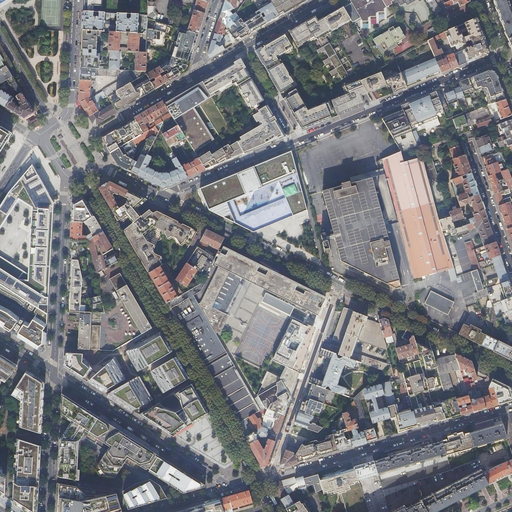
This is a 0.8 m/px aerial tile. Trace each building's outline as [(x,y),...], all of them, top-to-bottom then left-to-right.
[(83,0),(83,12),(92,12),(93,6),(102,6),(102,0),(83,0)] [(147,0),(147,15),(147,18),(155,21),(157,14),(155,10),(155,0),(147,0)] [(190,20),(187,31),(196,34),(198,35),(201,25),(207,8),(208,2),(200,0),(196,0),(195,5),(194,4),(193,9),(194,10),(191,18),(188,17),(188,19),(188,20),(190,20)] [(223,24),(225,27),(227,29),(241,19),(236,13),(234,9),(230,3),(224,0),(222,10),(219,18),(221,21),(228,13),(231,16),(224,21),(225,23),(223,24)] [(224,0),(230,3),(234,9),(236,7),(236,5),(236,3),(237,0),(243,0),(245,0),(224,0)] [(252,33),(265,25),(266,24),(252,0),(245,0),(244,1),(242,5),(236,13),(241,19),(251,33),(252,33)] [(269,0),(264,0),(263,1),(262,0),(252,0),(266,24),(270,22),(279,17),(271,2),(269,0)] [(276,0),(273,0),(271,2),(279,17),(284,14),(276,0)] [(276,0),(284,14),(299,5),(295,0),(276,0)] [(345,10),(351,21),(353,25),(361,20),(362,21),(368,21),(368,18),(370,17),(376,17),(376,13),(378,12),(384,12),(384,9),(386,7),(385,4),(391,0),(396,0),(400,6),(405,3),(407,6),(416,0),(417,0),(419,2),(422,0),(349,0),(352,4),(346,8),(347,9),(345,10)] [(431,0),(427,2),(436,18),(443,14),(434,0),(431,0)] [(492,0),(495,5),(497,12),(500,19),(502,26),(505,33),(507,40),(511,37),(511,13),(511,11),(511,12),(509,7),(509,6),(507,0),(506,1),(506,0),(492,0)] [(323,18),(343,7),(342,6),(323,17),(323,18)] [(343,7),(323,18),(331,32),(351,21),(345,10),(344,9),(343,7)] [(83,22),(82,30),(102,31),(104,32),(105,30),(104,30),(104,24),(117,25),(116,32),(120,32),(126,33),(126,28),(127,28),(127,26),(129,26),(128,27),(130,29),(130,33),(138,33),(138,14),(131,14),(131,18),(130,18),(129,19),(129,21),(127,21),(127,19),(126,18),(127,14),(117,13),(117,21),(108,21),(107,21),(104,21),(104,17),(107,17),(108,17),(113,18),(113,20),(114,20),(115,13),(92,12),(83,12),(83,22)] [(313,17),(289,31),(296,44),(298,48),(303,45),(311,41),(317,37),(323,47),(317,51),(319,55),(325,51),(329,58),(323,61),(325,65),(331,62),(335,69),(329,72),(332,76),(338,73),(342,80),(355,72),(352,67),(345,71),(341,65),(348,61),(345,56),(338,60),(335,54),(342,50),(339,46),(332,50),(329,44),(336,40),(331,32),(323,18),(323,17),(316,21),(313,17)] [(212,40),(217,42),(220,43),(223,34),(223,35),(225,34),(225,32),(224,31),(225,27),(223,24),(221,21),(219,18),(215,31),(212,40)] [(238,41),(250,34),(251,33),(241,19),(227,29),(228,30),(236,42),(238,41)] [(479,27),(476,19),(445,32),(447,37),(450,47),(482,35),(479,27)] [(154,45),(155,44),(156,45),(163,45),(163,37),(164,37),(168,25),(155,21),(154,27),(152,28),(152,29),(147,29),(146,34),(146,36),(146,39),(146,40),(152,41),(152,45),(154,45)] [(265,25),(252,33),(253,34),(256,32),(256,31),(262,28),(262,29),(265,27),(265,25)] [(388,30),(373,39),(377,46),(380,44),(384,50),(399,41),(405,37),(399,27),(390,32),(388,30)] [(196,41),(198,37),(198,35),(196,34),(187,31),(179,28),(177,37),(178,37),(173,51),(172,51),(171,56),(172,56),(188,61),(190,62),(192,54),(196,41)] [(81,46),(81,49),(97,50),(102,50),(103,46),(97,46),(97,37),(102,37),(102,31),(82,30),(82,35),(81,44),(81,46)] [(227,34),(226,35),(228,37),(232,44),(236,42),(228,30),(226,31),(227,34)] [(447,37),(445,32),(444,31),(428,41),(435,58),(440,71),(441,73),(450,69),(445,58),(445,59),(442,60),(440,54),(442,53),(442,52),(441,49),(437,50),(433,41),(435,40),(436,40),(439,38),(442,37),(443,39),(447,37)] [(120,51),(136,52),(138,52),(139,33),(138,33),(130,33),(129,33),(128,48),(119,47),(119,43),(120,43),(120,40),(119,40),(120,32),(116,32),(112,32),(110,32),(109,51),(110,51),(120,51)] [(289,74),(282,64),(280,60),(278,61),(276,58),(285,53),(285,54),(290,51),(289,50),(292,48),(284,34),(268,43),(255,51),(273,82),(280,93),(292,86),(291,84),(293,82),(290,77),(288,74),(289,74)] [(489,50),(487,43),(485,44),(482,35),(450,47),(453,54),(458,66),(472,60),(486,55),(486,54),(488,53),(488,52),(489,50)] [(220,43),(222,46),(225,50),(233,45),(232,44),(228,37),(227,38),(225,40),(224,38),(220,43)] [(216,45),(217,42),(212,40),(210,46),(208,55),(211,58),(225,50),(222,46),(219,47),(218,45),(216,45)] [(136,63),(135,71),(145,71),(145,72),(146,54),(151,56),(153,50),(146,48),(146,52),(138,52),(136,52),(136,60),(135,60),(135,63),(136,63)] [(100,54),(97,54),(97,50),(81,49),(80,63),(80,68),(96,69),(99,69),(99,66),(99,61),(100,57),(100,54)] [(109,60),(109,69),(119,70),(120,51),(110,51),(110,57),(111,57),(111,60),(109,60)] [(445,58),(450,69),(458,66),(453,54),(449,56),(445,57),(445,58)] [(0,75),(3,74),(9,71),(6,66),(5,67),(4,66),(2,62),(3,61),(4,61),(3,59),(2,57),(0,56),(0,55),(0,75)] [(168,60),(163,63),(164,64),(160,66),(160,67),(169,81),(175,77),(178,75),(182,73),(187,70),(188,66),(190,62),(188,61),(172,56),(171,60),(168,60)] [(440,71),(435,58),(401,73),(406,85),(407,84),(416,81),(420,79),(426,77),(430,75),(438,72),(440,71)] [(203,82),(211,97),(236,83),(252,110),(259,106),(258,104),(264,101),(257,88),(240,60),(228,67),(203,82)] [(158,87),(162,85),(169,81),(160,67),(160,66),(146,74),(155,89),(158,87)] [(96,69),(80,68),(80,71),(80,77),(80,80),(91,81),(91,76),(96,77),(96,76),(96,69)] [(471,97),(464,99),(468,109),(469,112),(486,106),(505,99),(503,96),(504,96),(503,93),(503,91),(502,88),(501,88),(501,87),(496,72),(494,71),(493,70),(490,69),(484,71),(478,74),(467,78),(474,96),(471,97)] [(79,90),(79,95),(77,95),(77,97),(77,105),(79,108),(81,112),(84,110),(101,100),(107,96),(128,84),(146,74),(145,72),(145,71),(135,71),(129,70),(131,76),(120,80),(92,96),(93,88),(90,88),(91,86),(94,86),(95,81),(91,81),(80,80),(79,90)] [(0,75),(0,104),(1,105),(5,108),(14,98),(15,97),(22,93),(23,92),(21,89),(19,85),(18,86),(17,84),(9,71),(3,74),(0,75)] [(393,73),(392,71),(383,76),(382,76),(386,85),(387,86),(390,85),(393,93),(400,90),(402,89),(407,87),(406,85),(401,73),(397,74),(396,71),(393,73)] [(360,81),(367,94),(387,86),(386,85),(382,76),(381,72),(360,81)] [(146,74),(128,84),(137,99),(147,94),(154,89),(155,89),(146,74)] [(459,82),(458,83),(463,97),(469,95),(471,97),(474,96),(467,78),(462,80),(459,82)] [(360,81),(359,81),(351,84),(351,83),(342,86),(345,93),(347,92),(348,94),(344,95),(331,101),(338,116),(355,109),(372,102),(367,94),(360,81)] [(169,111),(170,113),(172,116),(179,127),(185,137),(187,141),(194,152),(213,141),(206,130),(214,129),(211,123),(203,124),(193,109),(211,97),(203,82),(184,93),(165,104),(169,111)] [(457,88),(453,90),(456,99),(463,97),(458,83),(457,82),(455,83),(457,88)] [(112,105),(117,111),(127,106),(137,99),(128,84),(107,96),(112,105)] [(147,94),(137,99),(127,106),(117,111),(118,112),(155,90),(154,89),(147,94)] [(286,97),(283,99),(288,108),(301,131),(331,118),(329,112),(331,111),(327,102),(317,107),(308,111),(308,110),(296,89),(288,94),(289,96),(286,97)] [(456,99),(453,90),(443,94),(447,103),(456,99)] [(418,98),(400,106),(409,127),(436,116),(435,113),(439,112),(438,110),(442,109),(435,92),(418,98)] [(34,113),(26,100),(22,93),(15,97),(14,98),(5,108),(8,109),(24,119),(29,116),(34,113)] [(505,99),(486,106),(486,107),(487,110),(491,108),(496,121),(511,116),(509,112),(508,108),(507,105),(505,99)] [(117,111),(112,105),(99,112),(95,106),(102,103),(101,100),(84,110),(89,117),(85,119),(87,123),(89,127),(93,124),(96,125),(104,120),(105,118),(108,117),(113,113),(117,111)] [(136,119),(143,132),(144,133),(149,131),(145,125),(144,125),(144,124),(146,122),(147,124),(169,111),(165,104),(163,102),(158,105),(149,110),(144,113),(139,116),(135,118),(136,119)] [(275,121),(267,106),(259,111),(260,112),(253,116),(257,122),(259,121),(261,125),(240,138),(241,140),(237,142),(244,154),(265,146),(264,144),(267,142),(266,140),(274,135),(275,138),(277,137),(279,140),(285,137),(275,121)] [(386,112),(379,115),(402,155),(418,150),(417,147),(410,132),(410,130),(409,127),(400,106),(386,112)] [(487,110),(486,107),(467,114),(470,121),(472,120),(475,119),(488,114),(487,110)] [(150,127),(151,129),(164,121),(172,116),(170,113),(162,118),(163,120),(162,120),(161,119),(155,122),(155,124),(150,127)] [(462,113),(457,115),(462,127),(467,125),(463,115),(462,113)] [(478,126),(478,128),(491,123),(488,114),(475,119),(478,126)] [(436,116),(409,127),(410,130),(437,118),(436,116)] [(133,140),(136,138),(142,135),(142,133),(143,132),(136,119),(118,130),(117,129),(102,137),(102,139),(103,142),(108,149),(110,153),(119,148),(133,140)] [(511,120),(499,124),(500,130),(503,129),(506,139),(509,138),(510,138),(510,140),(505,142),(505,143),(506,145),(506,146),(506,147),(510,146),(511,144),(511,120)] [(149,131),(144,133),(142,135),(136,138),(133,140),(135,144),(157,131),(159,132),(160,130),(160,129),(164,121),(151,129),(149,131)] [(0,152),(12,134),(0,126),(0,152)] [(167,133),(163,135),(170,146),(185,137),(179,127),(175,129),(176,130),(168,134),(167,133)] [(415,129),(410,132),(417,147),(422,145),(415,129)] [(475,140),(478,148),(480,147),(490,144),(487,135),(475,140)] [(503,137),(496,139),(497,141),(499,145),(499,147),(501,147),(502,147),(503,146),(504,146),(503,144),(505,143),(505,142),(503,137)] [(133,160),(128,170),(134,173),(137,175),(147,155),(154,142),(149,139),(137,162),(133,160)] [(119,148),(110,153),(113,157),(117,165),(122,168),(128,170),(133,160),(137,147),(135,144),(133,140),(119,148)] [(192,160),(197,157),(194,152),(187,141),(182,143),(192,160)] [(490,144),(480,147),(483,155),(491,152),(489,149),(499,145),(497,141),(490,144)] [(198,159),(205,170),(207,169),(213,167),(217,165),(224,162),(229,160),(229,161),(233,159),(233,158),(242,155),(244,154),(237,142),(229,147),(228,145),(219,151),(215,153),(211,155),(210,152),(198,159)] [(453,159),(462,156),(458,146),(449,149),(451,154),(450,154),(450,156),(452,155),(453,159)] [(307,210),(291,151),(243,171),(200,189),(208,210),(253,233),(307,210)] [(420,153),(402,160),(403,162),(421,157),(420,153)] [(147,155),(137,175),(155,184),(161,187),(163,187),(165,187),(187,178),(179,162),(176,158),(172,160),(176,168),(178,168),(178,170),(177,170),(169,173),(159,173),(148,168),(147,168),(146,166),(148,166),(152,157),(147,155)] [(467,164),(464,155),(462,156),(453,159),(452,159),(454,164),(452,165),(455,173),(457,172),(458,175),(454,176),(455,179),(461,177),(465,175),(471,173),(467,164)] [(403,162),(402,160),(386,166),(420,277),(448,270),(451,269),(454,268),(443,234),(439,220),(437,216),(437,214),(436,214),(421,157),(403,162)] [(485,161),(487,166),(496,163),(494,158),(485,161)] [(179,162),(187,178),(196,174),(205,170),(198,159),(195,161),(195,162),(189,165),(189,164),(185,165),(183,160),(181,161),(179,162)] [(496,163),(487,166),(490,175),(494,174),(500,172),(499,169),(502,168),(501,165),(498,166),(498,165),(497,162),(496,163)] [(32,165),(9,192),(0,206),(0,284),(48,315),(53,218),(54,203),(32,165)] [(509,175),(507,169),(501,172),(503,179),(504,182),(511,179),(509,175)] [(471,194),(472,197),(478,195),(475,184),(471,173),(465,175),(466,178),(462,180),(461,177),(455,179),(451,180),(458,202),(468,198),(467,195),(471,194)] [(490,175),(488,176),(489,179),(491,186),(499,184),(501,183),(500,180),(497,181),(494,174),(490,175)] [(381,213),(383,222),(393,220),(396,219),(384,175),(379,176),(371,178),(374,188),(375,188),(376,188),(377,189),(378,189),(379,190),(379,191),(384,208),(384,209),(384,210),(383,211),(383,212),(382,213),(381,213)] [(322,191),(334,236),(335,238),(341,261),(396,289),(401,287),(383,222),(381,213),(374,188),(371,178),(360,181),(350,184),(349,182),(341,184),(341,186),(322,191)] [(499,184),(491,186),(494,194),(511,188),(511,187),(511,181),(511,180),(511,179),(504,182),(502,182),(503,186),(500,187),(499,184)] [(104,185),(99,188),(105,199),(111,209),(121,204),(119,201),(117,202),(115,199),(117,198),(123,201),(128,191),(109,182),(105,185),(104,185)] [(511,188),(494,194),(498,206),(509,202),(511,201),(511,199),(510,200),(509,197),(502,200),(501,196),(504,194),(504,195),(510,193),(509,191),(511,190),(511,188)] [(139,204),(141,205),(146,200),(128,191),(123,201),(122,203),(121,204),(111,209),(118,221),(120,220),(121,221),(123,222),(128,218),(133,223),(141,216),(137,211),(138,210),(137,208),(140,205),(139,204)] [(481,201),(478,195),(472,197),(468,198),(458,202),(460,208),(464,218),(466,225),(486,218),(481,201)] [(92,213),(91,211),(83,198),(77,201),(72,204),(71,222),(82,223),(83,223),(84,222),(87,221),(94,217),(92,213)] [(511,210),(509,202),(498,206),(507,230),(511,227),(511,210)] [(453,211),(449,212),(450,215),(451,217),(452,222),(464,218),(460,208),(456,210),(455,207),(452,208),(453,211)] [(124,231),(124,232),(125,234),(126,237),(136,254),(137,254),(138,256),(143,263),(143,264),(154,254),(152,250),(153,250),(155,246),(154,245),(152,244),(148,242),(148,241),(148,240),(145,239),(144,239),(143,237),(144,236),(145,234),(144,233),(150,228),(151,229),(152,229),(153,226),(155,227),(160,230),(160,231),(161,233),(163,234),(164,233),(168,239),(169,240),(173,238),(173,237),(185,227),(186,226),(183,225),(182,225),(176,222),(177,222),(157,212),(156,211),(154,213),(149,210),(141,216),(133,223),(124,231)] [(86,236),(87,241),(92,238),(93,237),(103,232),(98,224),(94,217),(87,221),(84,222),(86,224),(87,225),(90,230),(89,230),(91,234),(86,236)] [(443,219),(439,220),(443,234),(447,232),(448,233),(450,232),(451,235),(452,236),(456,234),(456,235),(468,231),(468,230),(474,228),(477,229),(479,232),(480,236),(484,246),(495,242),(491,230),(486,218),(466,225),(455,229),(452,222),(451,217),(443,219)] [(69,237),(70,237),(70,240),(87,241),(86,236),(82,236),(82,232),(81,232),(81,227),(82,226),(82,223),(71,222),(70,222),(69,230),(69,237)] [(194,230),(188,227),(186,226),(185,227),(173,237),(176,239),(179,244),(180,246),(181,246),(184,244),(185,243),(183,242),(185,239),(191,243),(196,232),(195,232),(194,230)] [(206,230),(203,236),(197,247),(204,251),(205,249),(206,247),(207,247),(209,244),(213,245),(212,247),(216,249),(214,253),(216,254),(218,249),(223,239),(219,237),(210,232),(206,230)] [(103,232),(93,237),(103,255),(113,249),(107,240),(103,232)] [(89,246),(95,274),(96,274),(101,271),(106,268),(102,255),(97,256),(94,244),(93,244),(92,238),(87,241),(89,246)] [(84,278),(82,270),(86,269),(83,257),(81,258),(81,246),(89,246),(87,241),(70,240),(69,260),(67,300),(66,311),(80,312),(93,313),(91,305),(92,305),(102,303),(100,296),(89,299),(87,290),(84,278)] [(470,269),(471,272),(477,270),(480,269),(478,263),(474,250),(471,242),(465,244),(473,268),(470,269)] [(495,242),(484,246),(485,251),(487,250),(488,252),(487,253),(489,259),(500,255),(497,248),(495,242)] [(197,247),(187,264),(197,270),(203,274),(205,275),(214,258),(204,251),(197,247)] [(192,320),(190,318),(186,320),(187,323),(180,327),(185,337),(203,366),(226,352),(216,334),(217,333),(219,336),(229,316),(229,315),(246,280),(257,286),(258,285),(292,303),(296,305),(295,307),(268,294),(264,303),(303,323),(305,319),(307,313),(304,312),(304,311),(301,309),(302,308),(317,315),(325,298),(296,283),(296,284),(290,281),(290,280),(282,276),(281,276),(270,271),(270,270),(226,248),(225,251),(225,252),(200,303),(198,304),(195,299),(190,302),(199,316),(192,320)] [(480,248),(474,250),(478,263),(486,260),(485,259),(484,259),(480,248)] [(205,249),(204,251),(214,258),(215,255),(205,249)] [(106,259),(110,266),(119,260),(115,254),(106,259)] [(155,254),(154,254),(143,264),(144,266),(148,272),(148,273),(160,267),(162,265),(159,260),(161,257),(155,254)] [(500,255),(489,259),(486,260),(478,263),(480,269),(480,270),(481,270),(494,265),(496,271),(498,277),(487,281),(489,287),(499,284),(509,281),(505,270),(504,268),(501,259),(500,255)] [(171,274),(165,264),(163,265),(162,265),(160,267),(161,268),(164,266),(172,280),(169,282),(170,284),(173,282),(180,295),(182,294),(174,279),(173,278),(171,274)] [(187,264),(176,280),(186,287),(192,278),(191,277),(192,275),(193,276),(197,270),(187,264)] [(161,268),(160,267),(148,273),(157,288),(166,304),(177,297),(170,284),(169,282),(161,268)] [(451,269),(448,270),(451,282),(457,280),(456,276),(454,268),(451,269)] [(477,270),(471,272),(477,292),(483,290),(477,270)] [(110,279),(142,334),(152,328),(133,297),(131,294),(119,273),(110,279)] [(177,297),(166,304),(170,310),(171,309),(188,299),(193,296),(201,291),(206,280),(202,282),(197,286),(190,290),(182,294),(180,295),(177,297)] [(511,296),(511,290),(509,281),(499,284),(501,288),(505,299),(511,296)] [(48,315),(0,284),(0,293),(1,294),(8,297),(16,301),(35,316),(30,324),(25,321),(19,332),(18,335),(17,337),(37,350),(46,343),(46,333),(43,331),(47,325),(48,315)] [(483,290),(477,292),(475,293),(477,299),(489,295),(486,288),(483,290)] [(431,291),(424,304),(448,315),(454,302),(431,291)] [(511,296),(505,299),(500,301),(505,313),(506,313),(509,312),(511,310),(511,296)] [(496,340),(486,335),(481,345),(493,351),(498,341),(501,335),(499,328),(496,316),(491,304),(490,301),(487,302),(486,308),(490,308),(489,314),(492,315),(491,321),(494,322),(493,328),(499,331),(497,335),(498,335),(496,340)] [(9,310),(0,305),(0,326),(9,332),(11,330),(14,327),(20,318),(9,310)] [(342,356),(361,363),(383,371),(385,368),(389,364),(351,352),(353,347),(355,340),(386,350),(387,350),(384,338),(382,331),(381,327),(380,324),(372,321),(366,319),(367,317),(353,312),(353,311),(344,308),(332,340),(341,344),(340,348),(331,345),(328,351),(337,354),(342,356)] [(80,312),(78,349),(79,349),(83,350),(88,350),(98,350),(100,350),(101,326),(91,325),(92,320),(101,320),(101,313),(93,313),(80,312)] [(380,323),(380,324),(381,327),(382,326),(383,328),(384,328),(384,329),(383,330),(382,331),(384,338),(392,336),(388,320),(381,317),(377,315),(380,323)] [(21,318),(20,318),(14,327),(11,330),(12,331),(12,332),(12,333),(13,333),(14,334),(15,334),(16,334),(17,334),(18,335),(19,332),(25,321),(25,320),(24,320),(23,319),(21,318)] [(261,387),(266,389),(281,381),(281,382),(291,397),(299,373),(298,372),(313,330),(309,328),(292,320),(272,360),(282,365),(280,369),(285,372),(283,375),(280,378),(268,372),(261,387)] [(464,324),(458,334),(481,345),(486,335),(480,332),(481,330),(470,324),(469,327),(464,324)] [(410,331),(406,329),(402,338),(408,341),(409,341),(410,342),(411,342),(411,344),(409,344),(408,346),(407,345),(395,348),(399,360),(418,354),(414,340),(412,332),(410,331)] [(172,351),(161,331),(126,352),(138,371),(172,351)] [(431,349),(414,340),(418,354),(420,353),(421,355),(421,356),(422,356),(426,368),(426,369),(427,370),(428,370),(430,370),(433,369),(433,368),(436,367),(431,349)] [(511,348),(498,341),(493,351),(500,355),(509,359),(511,352),(511,348)] [(434,348),(431,349),(436,367),(439,375),(442,386),(443,391),(453,389),(448,373),(444,357),(439,359),(437,359),(434,348)] [(319,355),(324,357),(323,358),(327,360),(327,358),(331,359),(330,361),(328,361),(327,364),(329,364),(323,381),(311,377),(309,383),(312,384),(325,389),(325,387),(327,386),(329,387),(330,389),(329,390),(349,397),(351,390),(337,385),(344,364),(358,370),(361,363),(342,356),(341,358),(339,358),(337,358),(336,356),(337,354),(328,351),(321,349),(319,355)] [(455,355),(460,369),(462,369),(466,371),(465,373),(471,375),(473,381),(469,382),(470,384),(474,383),(477,382),(473,370),(471,361),(467,360),(455,353),(455,355)] [(82,354),(64,354),(64,362),(63,366),(82,378),(92,369),(88,364),(82,358),(82,354)] [(228,354),(206,367),(213,380),(216,384),(220,390),(217,391),(233,418),(233,417),(237,424),(245,419),(249,417),(260,410),(265,408),(258,396),(253,399),(241,377),(238,379),(234,371),(236,370),(228,354)] [(0,385),(1,380),(5,382),(11,375),(18,365),(1,355),(0,356),(0,355),(0,385)] [(455,355),(444,357),(448,373),(454,371),(460,369),(455,355)] [(178,361),(176,356),(150,371),(163,393),(188,378),(178,361)] [(117,364),(114,359),(89,383),(103,392),(125,378),(117,364)] [(415,393),(424,391),(424,393),(428,392),(427,390),(428,390),(424,377),(420,360),(413,362),(417,375),(411,377),(407,364),(400,366),(401,369),(405,382),(412,407),(417,425),(417,427),(420,426),(421,427),(425,426),(434,423),(434,422),(437,421),(432,405),(425,407),(424,406),(422,407),(422,408),(419,409),(415,393)] [(399,380),(395,381),(396,385),(405,382),(401,369),(399,369),(400,373),(398,374),(399,380)] [(27,371),(11,395),(21,401),(19,427),(41,434),(44,382),(27,371)] [(448,373),(453,389),(454,393),(456,392),(460,391),(454,371),(448,373)] [(370,402),(366,403),(372,424),(390,418),(380,383),(378,375),(362,390),(365,397),(365,401),(371,399),(374,410),(372,411),(371,408),(372,408),(370,402)] [(424,377),(428,390),(442,386),(439,375),(430,378),(430,377),(426,377),(424,377)] [(109,395),(133,411),(151,400),(138,378),(109,395)] [(389,379),(385,380),(385,382),(380,383),(390,418),(394,417),(394,419),(398,432),(402,431),(408,430),(417,427),(417,425),(412,407),(404,410),(403,407),(401,408),(400,404),(395,406),(394,403),(399,402),(398,398),(396,399),(394,392),(392,393),(391,389),(392,389),(394,389),(393,386),(396,385),(395,381),(390,382),(389,379)] [(501,404),(503,403),(503,404),(511,401),(511,392),(511,390),(510,387),(497,380),(497,381),(493,379),(489,387),(489,388),(492,387),(498,404),(501,404)] [(289,402),(291,397),(281,382),(257,396),(258,396),(265,408),(284,415),(289,402)] [(465,386),(468,395),(473,412),(480,410),(485,408),(482,398),(480,391),(477,392),(479,398),(474,400),(473,399),(473,398),(471,391),(476,389),(474,383),(470,384),(465,386)] [(209,414),(191,384),(177,392),(179,400),(182,408),(175,412),(165,408),(155,405),(138,414),(172,436),(209,414)] [(307,393),(308,394),(307,398),(322,403),(324,396),(326,397),(326,396),(324,396),(327,389),(325,389),(312,384),(310,388),(309,388),(308,390),(307,393)] [(482,398),(485,408),(490,407),(498,404),(492,387),(489,388),(491,397),(489,398),(488,396),(482,398)] [(353,398),(353,399),(354,401),(356,410),(363,431),(367,443),(371,442),(377,440),(374,427),(372,428),(373,430),(368,431),(365,421),(358,399),(365,397),(362,390),(353,398)] [(59,440),(57,476),(77,479),(77,469),(79,441),(85,431),(88,433),(89,431),(92,433),(91,434),(91,435),(111,447),(99,466),(106,476),(113,477),(126,456),(146,469),(147,468),(150,469),(158,455),(138,442),(108,423),(80,405),(62,394),(61,415),(71,422),(72,423),(66,432),(65,431),(59,440)] [(459,408),(461,415),(468,413),(473,412),(468,395),(465,396),(464,395),(461,396),(462,397),(457,398),(457,397),(456,397),(458,406),(461,405),(462,408),(459,408)] [(446,400),(451,418),(456,417),(461,415),(459,408),(458,406),(456,397),(446,400)] [(301,405),(299,411),(313,416),(315,412),(319,414),(320,410),(321,410),(322,410),(323,408),(322,407),(321,406),(322,404),(322,403),(307,398),(306,400),(305,399),(304,400),(303,402),(302,402),(301,405)] [(436,404),(432,405),(437,421),(440,420),(441,421),(444,420),(451,418),(446,400),(436,403),(436,404)] [(265,408),(260,410),(249,417),(256,430),(262,427),(260,424),(261,423),(260,421),(261,420),(260,418),(259,418),(257,419),(256,418),(264,413),(265,408)] [(280,427),(284,415),(265,408),(264,413),(277,418),(273,430),(278,433),(280,427)] [(296,420),(294,424),(318,432),(323,428),(311,423),(313,416),(299,411),(296,420)] [(348,412),(342,414),(347,431),(351,430),(353,436),(352,436),(353,438),(350,439),(352,446),(352,447),(359,445),(367,443),(363,431),(359,432),(358,434),(357,434),(357,433),(357,430),(355,430),(355,429),(358,428),(355,419),(352,420),(351,421),(350,420),(348,412)] [(488,420),(475,424),(477,431),(469,433),(473,447),(479,445),(480,447),(484,445),(484,444),(496,441),(496,442),(500,441),(500,439),(507,438),(501,421),(496,422),(494,418),(488,420)] [(237,424),(239,428),(244,437),(249,434),(244,425),(247,423),(245,419),(237,424)] [(342,420),(331,423),(334,432),(345,428),(342,420)] [(262,427),(256,430),(257,437),(268,436),(267,428),(266,428),(262,427)] [(449,434),(450,436),(447,436),(448,439),(442,441),(444,450),(446,455),(446,457),(465,452),(464,450),(473,447),(469,433),(467,434),(466,432),(462,434),(462,432),(456,434),(456,432),(449,434)] [(334,452),(335,451),(338,450),(333,434),(326,436),(324,440),(319,442),(315,440),(310,441),(309,445),(305,446),(302,444),(299,448),(295,454),(295,455),(297,462),(300,461),(301,462),(303,461),(305,460),(306,460),(311,458),(312,458),(314,457),(315,457),(317,457),(320,456),(320,455),(323,455),(324,455),(328,454),(329,453),(331,453),(334,452)] [(248,445),(261,465),(263,465),(267,465),(270,456),(276,438),(270,435),(267,443),(265,442),(263,445),(266,446),(264,450),(262,449),(263,449),(262,447),(261,447),(257,440),(248,445)] [(303,442),(289,438),(289,439),(288,443),(299,448),(302,444),(303,442)] [(36,511),(40,446),(17,439),(15,483),(14,483),(13,501),(14,502),(29,511),(36,511)] [(446,455),(444,450),(442,441),(427,445),(427,443),(413,446),(403,449),(388,454),(389,456),(373,461),(377,474),(378,475),(446,455)] [(29,511),(14,502),(14,504),(26,511),(37,511),(41,446),(40,446),(36,511),(29,511)] [(293,452),(285,449),(280,465),(283,468),(289,466),(298,463),(297,462),(295,455),(293,455),(293,452)] [(150,469),(148,471),(183,493),(199,488),(205,487),(205,485),(158,455),(150,469)] [(365,463),(353,467),(354,468),(357,479),(377,474),(373,461),(372,455),(363,458),(365,463)] [(482,473),(487,484),(488,485),(508,475),(511,473),(511,461),(511,460),(482,473)] [(449,462),(380,483),(384,496),(418,483),(417,480),(451,469),(449,462)] [(338,471),(344,492),(345,491),(345,490),(350,488),(349,485),(354,483),(354,481),(358,480),(357,479),(354,468),(345,470),(341,472),(340,471),(338,471)] [(421,500),(427,511),(431,511),(457,499),(487,484),(482,473),(481,469),(433,494),(432,492),(431,493),(432,494),(421,500)] [(323,494),(331,492),(331,494),(338,492),(339,493),(344,492),(338,471),(337,472),(331,474),(331,472),(322,475),(323,477),(319,479),(322,489),(323,494)] [(315,473),(303,476),(306,485),(313,483),(315,492),(322,489),(319,479),(318,474),(315,475),(315,473)] [(297,476),(294,477),(298,489),(298,490),(301,489),(303,493),(300,494),(301,499),(309,495),(306,485),(303,476),(303,474),(297,476)] [(276,492),(280,499),(289,494),(298,489),(294,477),(282,480),(275,482),(274,483),(273,486),(276,492)] [(135,483),(122,491),(128,509),(144,504),(161,499),(167,498),(159,485),(151,480),(141,486),(140,486),(138,487),(135,483)] [(117,511),(122,511),(116,493),(57,482),(55,511),(117,511)] [(239,493),(228,496),(233,511),(236,511),(247,509),(246,505),(236,508),(235,507),(247,503),(249,508),(253,507),(248,491),(247,491),(239,493)] [(289,494),(280,499),(284,505),(285,508),(294,503),(289,494)] [(219,499),(223,511),(233,511),(228,496),(224,498),(219,499)] [(223,511),(219,499),(216,500),(216,498),(210,500),(204,502),(204,503),(201,504),(203,511),(223,511)] [(391,511),(427,511),(421,500),(421,499),(419,499),(420,501),(406,508),(404,505),(391,511)] [(307,511),(301,500),(294,503),(285,508),(287,511),(307,511)]
